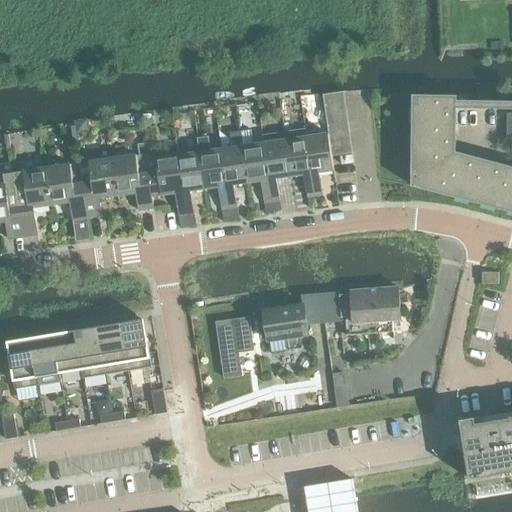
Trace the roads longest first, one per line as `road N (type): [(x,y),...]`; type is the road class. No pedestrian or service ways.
road 1 (residential): [(203,478),(433,442),(481,231)]
road 2 (residential): [(163,248),(413,214),(481,231)]
road 3 (residential): [(193,422),(0,454)]
road 4 (residential): [(163,248),(193,422)]
road 5 (residential): [(0,271),(163,248)]
